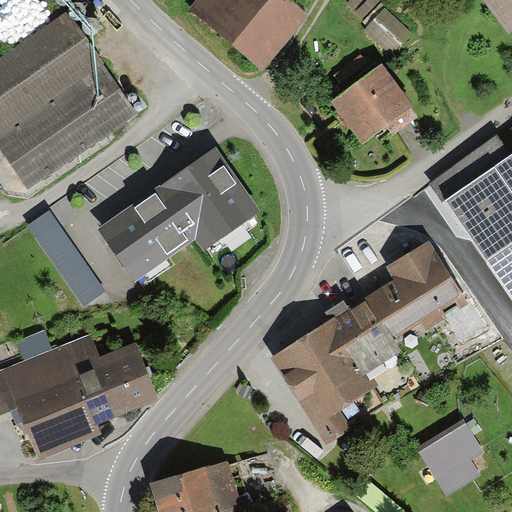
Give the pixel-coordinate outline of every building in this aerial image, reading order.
[(307,20),(283,0),(205,0),(195,12),(264,71),(307,20)] [(378,0),(338,0),(338,1),(364,24),(382,3),(378,0)] [(511,0),(484,0),(511,35),(511,0)] [(386,9),(365,33),(394,57),(415,34),(386,9)] [(0,146),(30,188),(140,115),(67,13),(0,58),(0,146)] [(384,65),(332,103),(364,146),(388,127),(396,137),(420,118),(412,108),(415,106),(384,65)] [(511,153),(499,135),(431,182),(444,203),(447,201),(511,296),(511,153)] [(216,148),(99,229),(135,283),(197,241),(205,254),(263,211),(216,148)] [(51,211),(28,227),(84,307),(106,291),(51,211)] [(397,278),(271,358),(327,445),(387,404),(376,388),(380,387),(375,379),(389,369),(385,363),(404,352),(396,337),(405,332),(407,334),(423,324),(428,332),(450,317),(448,315),(459,308),(460,310),(471,303),(432,242),(390,269),(397,278)] [(0,413),(14,408),(35,460),(100,434),(96,424),(156,400),(133,342),(97,356),(88,333),(48,349),(41,331),(15,342),(22,359),(0,368),(0,413)] [(482,457),(465,428),(425,449),(449,490),(469,479),(463,468),(482,457)] [(274,451),(150,485),(157,511),(246,511),(244,505),(286,494),(274,451)] [(406,511),(358,473),(344,489),(373,511),(406,511)]
